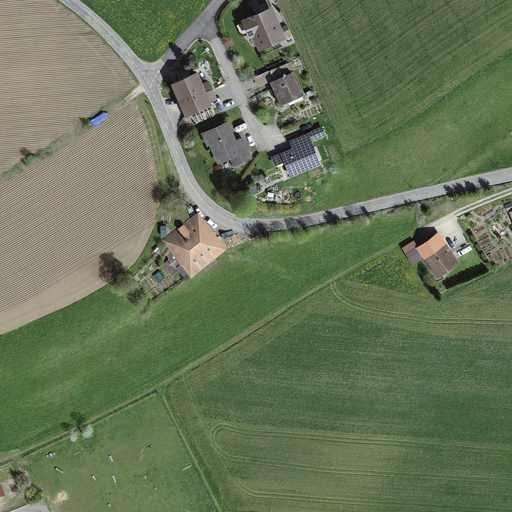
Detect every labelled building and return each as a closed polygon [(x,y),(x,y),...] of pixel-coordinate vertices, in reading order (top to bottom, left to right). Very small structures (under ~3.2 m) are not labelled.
[(254,32),(261,46),(281,37),(270,10),(255,16),(255,15),(251,17),(252,18),(236,25),(242,37),(254,32)] [(257,83),(271,80),(269,70),(255,73),(257,83)] [(288,101),(289,104),(303,98),(297,85),(295,86),(289,72),(285,74),(285,72),(283,73),(284,75),(270,81),(280,105),(288,101)] [(208,91),(211,89),(208,82),(201,85),(196,74),(174,84),(187,112),(209,103),(207,99),(211,97),(208,91)] [(237,147),(226,123),(207,131),(211,141),(210,142),(219,162),(229,157),(233,166),(243,162),(243,161),(250,157),(244,144),(237,147)] [(281,153),(273,157),(276,164),(284,160),(291,175),(320,163),(310,140),(324,134),(321,127),(302,135),(305,142),(281,152),(281,153)] [(184,261),(192,271),(222,246),(197,215),(192,220),(186,206),(185,207),(177,202),(169,212),(163,235),(171,245),(166,254),(170,260),(175,256),(180,264),(184,261)] [(434,249),(433,247),(425,253),(438,271),(454,260),(446,250),(449,248),(451,252),(468,241),(461,228),(439,240),(441,242),(436,246),(437,247),(434,249)] [(406,253),(417,246),(413,240),(402,247),(406,253)]
